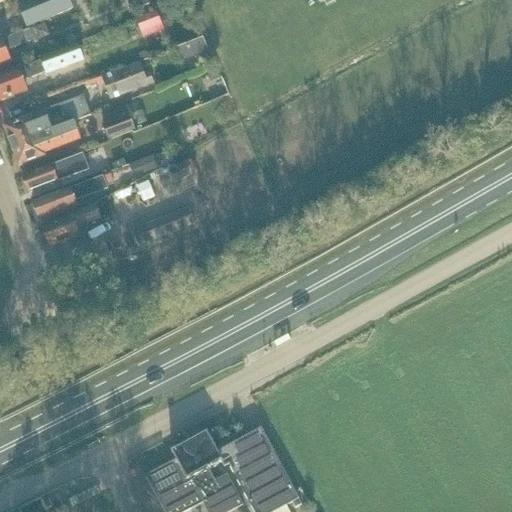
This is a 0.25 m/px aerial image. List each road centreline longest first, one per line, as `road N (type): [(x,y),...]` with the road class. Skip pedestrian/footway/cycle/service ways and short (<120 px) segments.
road 1 (primary): [(0,452),(511,177)]
road 2 (unclassified): [(108,453),(511,232)]
road 3 (unclassified): [(0,506),(108,453)]
